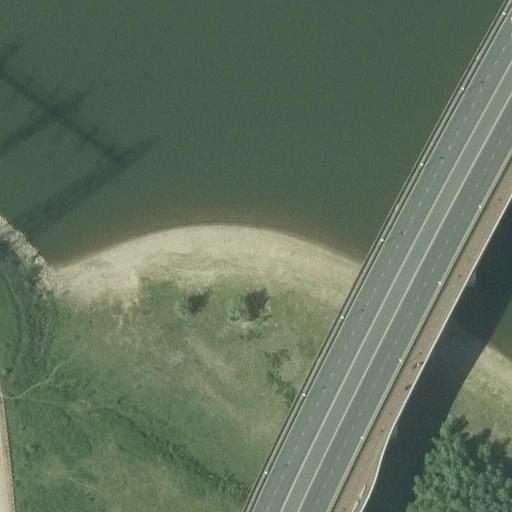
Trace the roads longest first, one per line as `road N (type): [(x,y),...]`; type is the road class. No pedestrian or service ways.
road 1 (primary): [(511,39),(266,511)]
road 2 (primary): [(313,511),(511,125)]
